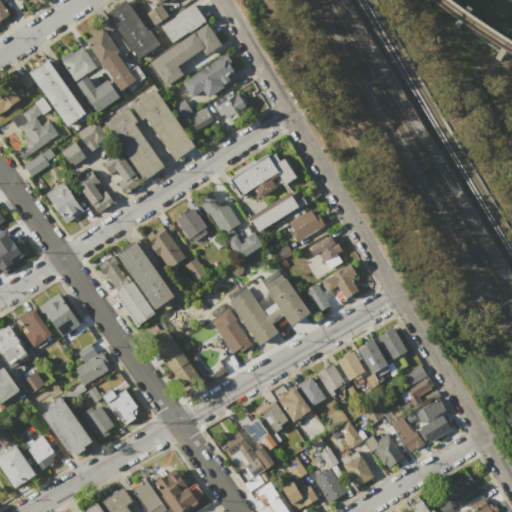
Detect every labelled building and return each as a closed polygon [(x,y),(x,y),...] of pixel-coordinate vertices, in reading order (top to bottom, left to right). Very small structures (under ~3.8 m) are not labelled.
[(106,13),(125,0),(146,30),(148,28),(159,43),(138,58),(106,13)] [(0,2),(9,15),(0,20),(0,2)] [(160,26),(175,16),(174,15),(193,2),(206,21),(187,33),(187,32),(170,43),(160,26)] [(147,15),(150,14),(148,11),(160,4),(167,15),(153,25),(147,15)] [(149,62),(207,23),(221,44),(204,55),(200,49),(177,65),(183,74),(166,86),(149,62)] [(86,39),(103,28),(117,49),(99,60),(86,39)] [(58,58),(71,49),(73,52),(82,45),(96,65),(74,81),(58,58)] [(101,61),(115,52),(134,80),(120,89),(101,61)] [(181,81),(226,53),(234,67),(225,73),(229,79),(222,84),(224,87),(207,97),(202,90),(190,97),(181,81)] [(29,72),(46,60),(83,114),(66,126),(29,72)] [(19,77),(26,73),(32,83),(26,87),(19,77)] [(76,83),(87,76),(95,88),(107,80),(118,96),(96,112),(76,83)] [(0,86),(7,82),(19,100),(0,112),(0,86)] [(131,103),(154,87),(195,147),(175,161),(145,117),(142,119),(131,103)] [(214,107),(241,90),(252,107),(229,122),(223,113),(220,115),(214,107)] [(19,127),(28,121),(22,113),(34,105),(33,102),(41,96),(49,109),(42,114),(41,112),(34,117),(40,126),(48,120),(58,134),(25,156),(20,149),(25,145),(24,143),(25,142),(21,137),(24,134),(19,127)] [(170,107),(183,98),(192,111),(179,120),(170,107)] [(102,121),(126,106),(137,121),(134,123),(163,166),(142,180),(102,121)] [(192,114),(205,106),(210,113),(198,122),(192,114)] [(197,131),(193,126),(193,125),(195,124),(196,125),(210,115),(213,119),(198,129),(198,130),(197,131)] [(77,132),(95,121),(106,137),(96,143),(98,147),(90,152),(77,132)] [(61,151),(75,141),(86,157),(72,167),(61,151)] [(23,167),(47,148),(55,158),(30,177),(23,167)] [(102,162),(119,151),(140,182),(124,194),(116,182),(121,179),(115,170),(109,174),(102,162)] [(229,179),(267,151),(270,156),(274,152),(280,159),(283,157),(296,175),(283,184),(281,182),(258,198),(254,192),(244,200),(229,179)] [(91,171),(98,182),(94,185),(100,194),(104,191),(113,203),(96,214),(74,182),(91,171)] [(61,182),(81,212),(65,223),(44,193),(61,182)] [(247,215),(289,191),(299,209),(257,233),(247,215)] [(198,201),(211,192),(220,204),(225,200),(241,222),(223,235),(198,201)] [(175,220),(191,208),(207,231),(191,242),(175,220)] [(288,222),(310,210),(314,216),(318,214),(324,224),(295,240),(290,231),(293,230),(288,222)] [(160,226),(183,258),(166,270),(143,238),(160,226)] [(28,252),(17,235),(10,239),(4,230),(0,232),(0,269),(0,270),(28,252)] [(309,243),(331,230),(342,249),(319,262),(309,243)] [(226,240),(234,235),(240,242),(254,232),(262,244),(240,259),(226,240)] [(134,241),(172,295),(153,308),(116,253),(134,241)] [(272,253),(285,244),(291,253),(278,262),(272,253)] [(112,255),(117,263),(115,264),(124,277),(127,275),(153,313),(135,325),(110,289),(114,286),(105,273),(103,274),(97,265),(112,255)] [(184,265),(195,258),(206,273),(195,280),(184,265)] [(322,280),(351,264),(356,273),(350,277),(357,289),(344,297),(336,284),(327,290),(322,280)] [(263,286),(281,273),(309,311),(290,324),(263,286)] [(304,288),(315,311),(327,306),(316,282),(304,288)] [(228,301),(246,288),(271,323),(276,331),(258,344),(228,301)] [(39,306),(59,293),(79,324),(59,337),(39,306)] [(17,317),(33,306),(51,333),(33,345),(25,334),(27,332),(17,317)] [(210,320),(225,309),(251,345),(236,356),(210,320)] [(0,329),(7,325),(18,340),(26,352),(8,364),(0,352),(0,329)] [(377,336),(390,328),(406,352),(392,360),(377,336)] [(151,339),(164,329),(203,384),(190,393),(151,339)] [(358,349),(371,341),(387,365),(373,373),(358,349)] [(82,352),(94,344),(99,352),(87,359),(82,352)] [(83,386),(86,389),(68,401),(62,392),(65,389),(67,392),(80,383),(78,380),(80,378),(74,369),(101,351),(111,367),(83,386)] [(337,360),(350,352),(362,371),(349,379),(337,360)] [(320,370),(331,364),(343,383),(333,390),(320,370)] [(401,376),(419,364),(426,375),(408,387),(401,376)] [(0,368),(3,366),(19,390),(0,402),(0,368)] [(34,372),(42,384),(29,393),(20,381),(34,372)] [(296,385),(311,376),(325,397),(310,406),(296,385)] [(399,394),(427,376),(434,386),(417,397),(421,403),(414,407),(412,404),(407,407),(399,394)] [(87,391),(93,387),(100,397),(94,401),(87,391)] [(101,395),(110,389),(114,394),(124,387),(137,406),(131,411),(135,417),(121,426),(101,395)] [(276,399),(295,387),(309,409),(291,421),(276,399)] [(40,415),(54,405),(52,402),(60,397),(90,441),(83,446),(85,448),(75,454),(74,452),(68,456),(40,415)] [(422,407),(437,397),(445,409),(430,419),(422,407)] [(255,414),(274,402),(286,420),(279,424),(281,428),(269,435),(255,414)] [(79,415),(92,406),(93,409),(99,405),(113,425),(106,430),(108,433),(96,441),(79,415)] [(417,428),(441,413),(451,429),(428,444),(417,428)] [(388,422),(400,414),(406,423),(408,422),(414,431),(415,430),(423,443),(408,453),(388,422)] [(256,418),(274,446),(267,451),(263,447),(267,444),(262,437),(253,443),(238,421),(246,415),(250,422),(256,418)] [(0,443),(0,418),(13,437),(2,446),(0,443)] [(337,426),(347,419),(361,441),(351,447),(337,426)] [(238,431),(264,470),(257,474),(251,479),(243,467),(240,469),(222,442),(238,431)] [(362,440),(371,434),(375,440),(387,433),(403,457),(381,470),(362,440)] [(26,447),(44,435),(59,456),(40,468),(26,447)] [(0,468),(0,455),(17,444),(36,473),(13,488),(0,468)] [(261,446),(272,463),(266,467),(255,450),(261,446)] [(338,458),(347,453),(348,455),(356,450),(373,477),(357,487),(338,458)] [(296,459),(305,473),(295,479),(286,466),(296,459)] [(308,475),(312,472),(314,474),(323,468),(324,471),(329,468),(344,492),(326,503),(308,475)] [(175,511),(155,482),(174,469),(186,488),(195,482),(204,496),(199,499),(200,500),(196,502),(196,503),(181,511),(175,511)] [(259,475),(265,471),(269,477),(263,481),(259,475)] [(474,492),(452,506),(440,488),(467,472),(474,484),(470,486),(474,492)] [(257,474),(251,479),(244,483),(249,491),(262,482),(257,474)] [(147,511),(132,488),(146,479),(166,510),(162,511),(147,511)] [(280,487),(292,480),(298,490),(300,489),(298,486),(303,482),(306,487),(308,485),(317,498),(296,511),(280,487)] [(268,481),(287,511),(275,511),(263,494),(258,497),(254,490),(268,481)] [(107,511),(101,502),(127,485),(135,498),(125,505),(129,511),(107,511)] [(463,511),(462,510),(482,497),(487,505),(491,503),(492,506),(494,505),(497,511),(463,511)] [(412,511),(411,510),(413,509),(410,504),(420,498),(428,511),(430,511),(433,510),(434,511),(412,511)] [(83,511),(97,503),(103,511),(83,511)]
